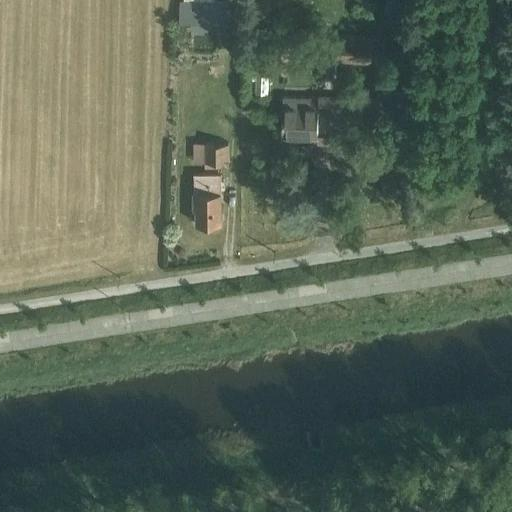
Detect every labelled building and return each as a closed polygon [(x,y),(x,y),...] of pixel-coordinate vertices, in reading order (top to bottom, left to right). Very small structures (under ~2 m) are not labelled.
[(265,0),(263,0),(255,9),(263,17),(273,7),(265,0)] [(186,1),(185,23),(231,24),(232,2),(186,1)] [(372,36),(336,34),(336,61),(371,63),(372,36)] [(318,96),(283,96),(282,134),(331,135),(331,127),(379,128),(380,98),(370,97),(365,97),(365,84),(351,83),(350,95),(331,96),(331,94),(318,94),(318,96)] [(389,125),(386,149),(397,151),(400,127),(389,125)] [(229,142),(194,142),(193,161),(205,160),(205,167),(221,167),(221,160),(230,160),(229,142)] [(221,173),(193,173),(194,208),(196,208),(196,223),(222,223),(221,173)] [(213,203),(189,203),(188,235),(212,236),(213,203)]
